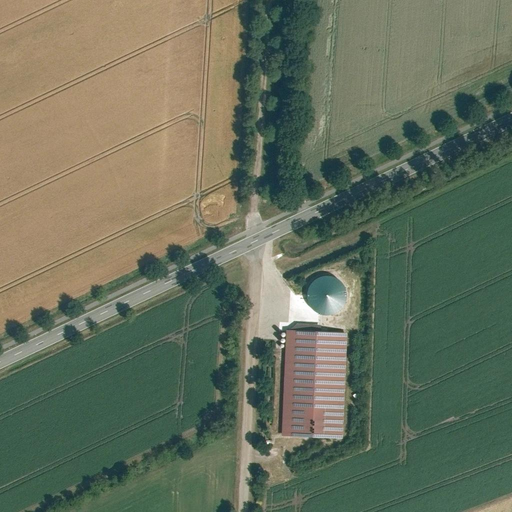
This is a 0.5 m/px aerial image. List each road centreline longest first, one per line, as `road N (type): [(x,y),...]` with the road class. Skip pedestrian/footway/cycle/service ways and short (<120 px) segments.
road 1 (tertiary): [(257,242),(0,364)]
road 2 (tertiary): [(511,122),(257,242)]
road 3 (unclassified): [(241,511),(257,242)]
road 4 (track): [(257,242),(268,0)]
